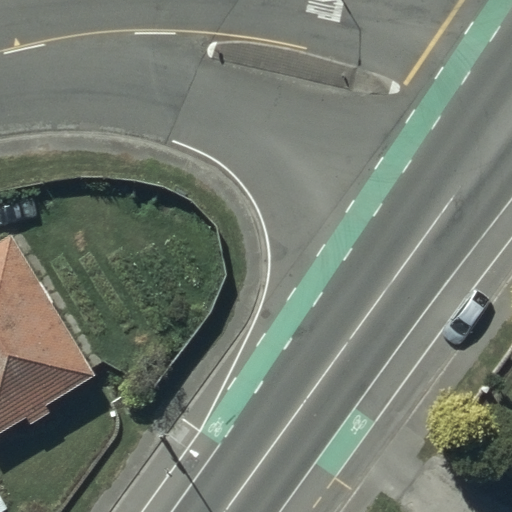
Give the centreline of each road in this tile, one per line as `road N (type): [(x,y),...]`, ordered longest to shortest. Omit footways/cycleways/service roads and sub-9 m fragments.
road 1 (unclassified): [(0,57),(114,38),(273,45),(392,86),(492,137)]
road 2 (primary): [(225,511),(492,137)]
